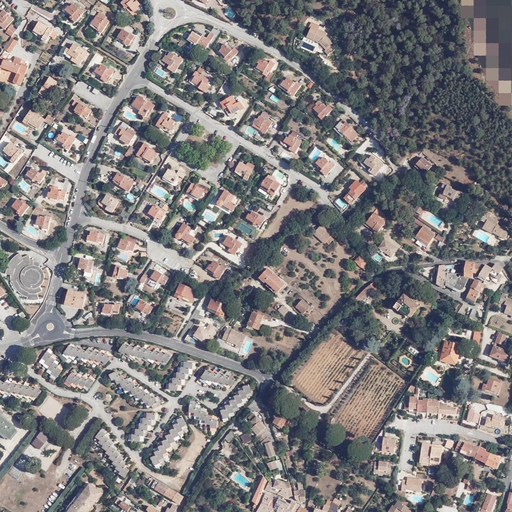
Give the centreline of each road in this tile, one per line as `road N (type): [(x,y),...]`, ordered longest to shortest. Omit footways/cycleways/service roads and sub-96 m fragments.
road 1 (residential): [(392,165),(385,145),(291,61),(229,26),(182,13)]
road 2 (residential): [(72,334),(169,340),(272,383)]
road 3 (residential): [(404,266),(374,276),(272,383)]
road 4 (residential): [(272,383),(233,422),(177,511)]
road 5 (residential): [(134,75),(92,153),(75,217)]
road 6 (residential): [(197,111),(171,150),(216,178),(241,138)]
road 7 (residential): [(343,221),(303,178),(241,138)]
